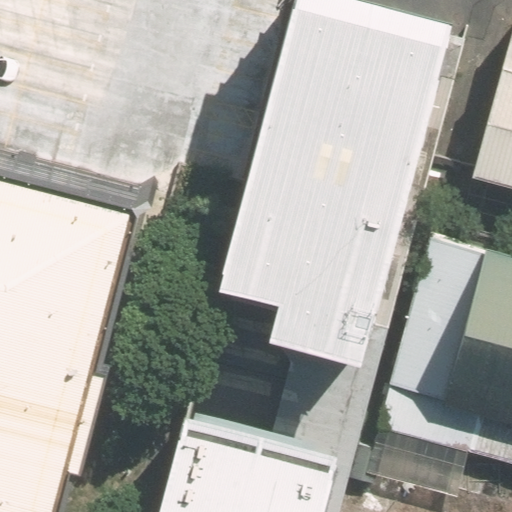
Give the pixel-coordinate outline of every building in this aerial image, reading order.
[(458,28),(351,0),(304,0),(232,279),(286,292),(277,327),(373,352),(458,28)] [(511,20),(508,19),(466,170),(511,182),(511,20)] [(68,511),(148,205),(0,167),(0,511),(68,511)] [(511,253),(418,229),(378,382),(511,416),(511,253)] [(336,511),(352,453),(193,412),(167,511),(336,511)]
